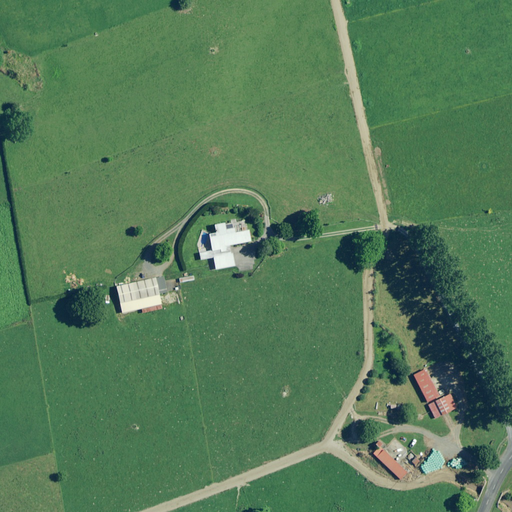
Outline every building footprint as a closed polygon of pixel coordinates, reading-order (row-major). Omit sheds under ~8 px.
[(230,246),(251,242),(248,230),(236,233),(235,228),(226,229),(225,223),(215,225),(216,233),(209,234),(212,251),(200,253),(201,260),(214,258),(216,270),(236,266),(234,253),(231,254),(230,246)] [(196,275),(179,279),(180,284),(197,280),(196,275)] [(168,293),(165,276),(132,284),(136,300),(168,293)] [(440,396),(426,368),(413,374),(427,403),(435,418),(457,407),(449,392),(440,396)] [(406,472),(383,450),(385,447),(379,441),(375,445),(377,447),(372,452),(400,479),(406,472)] [(419,460),(412,454),(408,458),(415,465),(419,460)]
